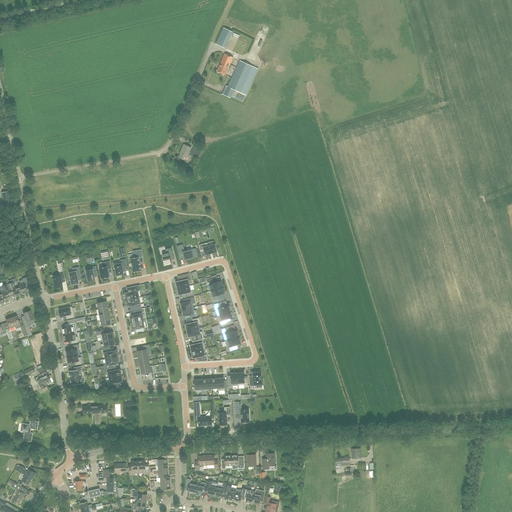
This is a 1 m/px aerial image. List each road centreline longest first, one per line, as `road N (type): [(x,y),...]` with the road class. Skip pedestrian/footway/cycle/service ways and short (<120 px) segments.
road 1 (tertiary): [(188,444),(511,426)]
road 2 (residential): [(164,276),(226,265),(254,350),(245,363),(183,366)]
road 3 (unclassified): [(43,296),(0,83)]
road 4 (unclassified): [(72,461),(44,299)]
road 5 (residential): [(115,285),(138,387),(184,388)]
